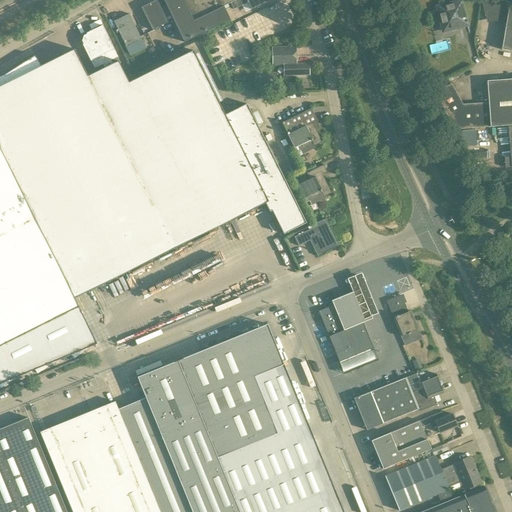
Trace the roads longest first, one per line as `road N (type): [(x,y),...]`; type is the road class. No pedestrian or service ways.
road 1 (unclassified): [(0,406),(285,289)]
road 2 (unclassified): [(510,511),(398,242)]
road 3 (unclassified): [(367,253),(332,78),(300,0)]
road 4 (tertiary): [(340,0),(432,228)]
road 5 (tertiary): [(442,223),(401,141),(349,0)]
road 6 (unclassified): [(379,511),(285,289)]
road 7 (tertiary): [(432,228),(511,364)]
road 8 (tertiary): [(511,349),(442,223)]
